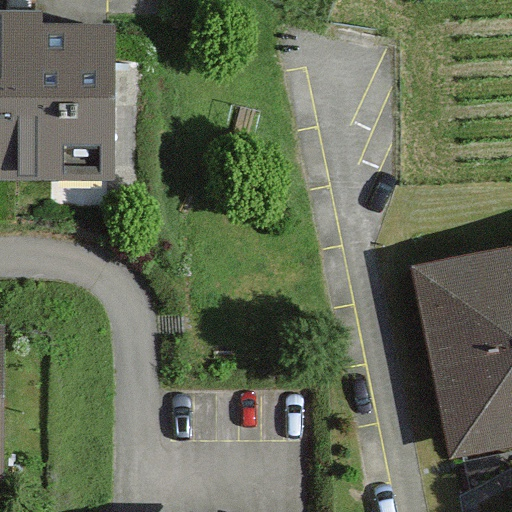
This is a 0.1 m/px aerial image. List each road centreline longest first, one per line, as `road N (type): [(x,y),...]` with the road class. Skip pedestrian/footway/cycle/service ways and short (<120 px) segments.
road 1 (residential): [(417,511),(324,62)]
road 2 (residential): [(0,263),(89,269),(120,292),(130,312),(139,445),(149,469),(180,480),(296,481)]
